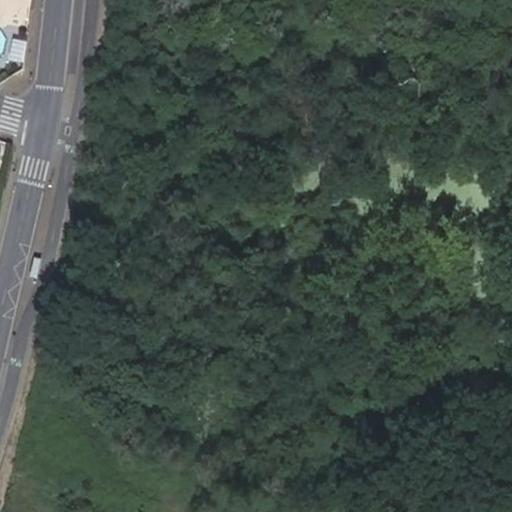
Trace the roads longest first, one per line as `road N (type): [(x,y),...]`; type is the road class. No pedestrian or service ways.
road 1 (tertiary): [(0,319),(44,122)]
road 2 (tertiary): [(44,122),(61,0)]
